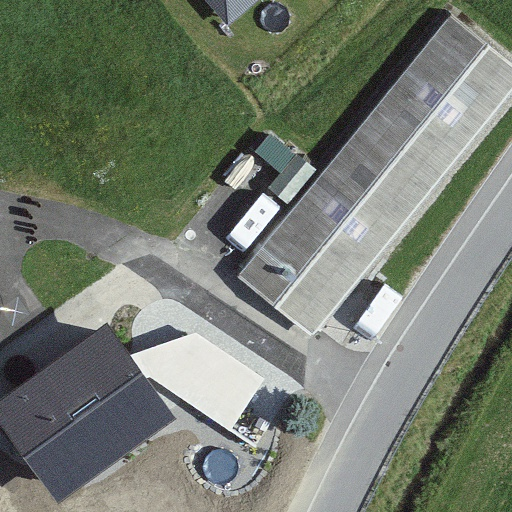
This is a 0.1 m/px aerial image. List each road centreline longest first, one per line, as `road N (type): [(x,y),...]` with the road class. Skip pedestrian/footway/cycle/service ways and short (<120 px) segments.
road 1 (residential): [(389,410),(203,297),(0,222)]
road 2 (residential): [(389,410),(511,215)]
